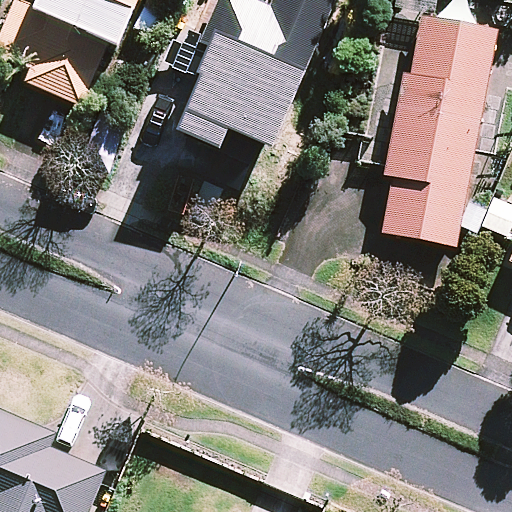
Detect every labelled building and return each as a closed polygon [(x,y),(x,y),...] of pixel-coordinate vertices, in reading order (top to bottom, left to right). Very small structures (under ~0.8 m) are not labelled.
[(81,111),(109,44),(119,49),(139,0),(40,0),(35,14),(8,81),(81,111)] [(328,5),(314,0),(277,0),(273,12),(242,0),(223,0),(209,36),(218,40),(179,134),(251,164),(270,118),(280,122),(328,5)] [(392,236),(387,259),(428,267),(433,244),(455,249),(499,33),(423,18),(411,77),(405,76),(385,177),(394,179),(383,234),(392,236)] [(511,231),(511,202),(492,194),(475,232),(506,245),(511,231)] [(89,511),(107,469),(56,447),(59,439),(0,413),(0,511),(89,511)]
